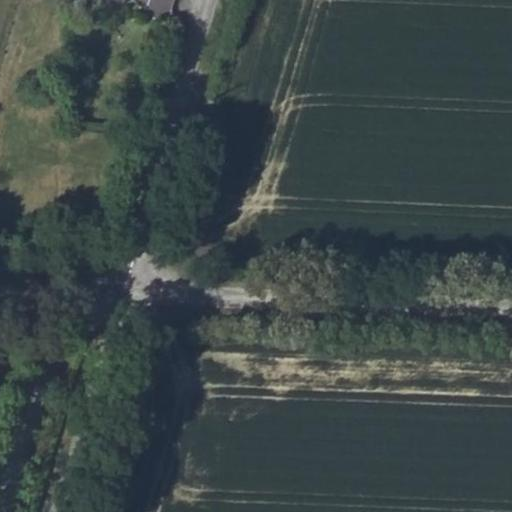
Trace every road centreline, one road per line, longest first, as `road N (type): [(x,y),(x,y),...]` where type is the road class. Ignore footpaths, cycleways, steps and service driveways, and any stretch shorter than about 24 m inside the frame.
road 1 (unclassified): [(511,317),(120,305)]
road 2 (unclassified): [(120,305),(211,0)]
road 3 (unclassified): [(58,511),(120,305)]
road 4 (unclassified): [(120,305),(0,303)]
